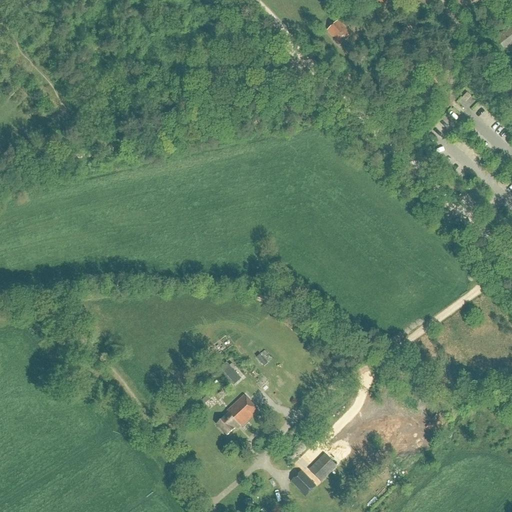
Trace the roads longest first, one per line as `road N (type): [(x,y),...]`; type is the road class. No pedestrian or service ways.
road 1 (track): [(0,182),(130,143),(296,57)]
road 2 (track): [(0,319),(47,316),(77,332),(209,507)]
road 3 (track): [(458,212),(296,57)]
